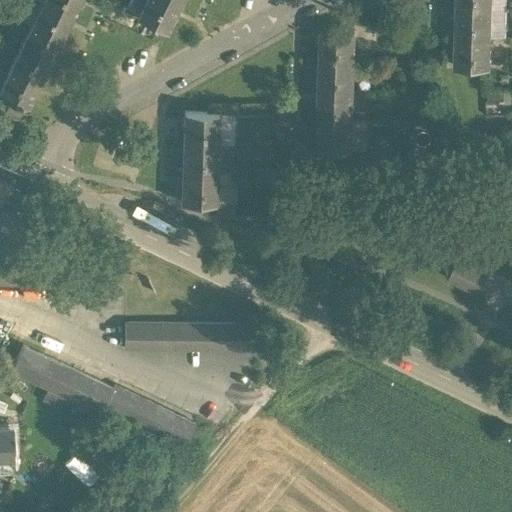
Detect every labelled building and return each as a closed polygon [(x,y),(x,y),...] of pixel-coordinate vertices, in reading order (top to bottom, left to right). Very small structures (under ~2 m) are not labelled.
[(79,0),(43,0),(42,3),(71,17),(79,0)] [(177,7),(163,0),(144,0),(137,16),(166,30),(177,7)] [(71,17),(42,3),(31,25),(60,39),(71,17)] [(490,6),(456,5),(455,35),(489,36),(490,6)] [(60,39),(31,25),(20,48),(49,62),(60,39)] [(355,30),(320,29),(319,59),(354,60),(355,30)] [(489,36),(455,35),(454,65),(488,66),(489,36)] [(49,62),(20,48),(9,70),(37,84),(49,62)] [(354,60),(319,59),(318,88),(353,89),(354,60)] [(9,70),(0,87),(0,94),(26,107),(37,84),(9,70)] [(353,89),(318,88),(318,118),(352,119),(353,89)] [(218,113),(184,112),(183,142),(217,143),(218,113)] [(352,119),(318,118),(317,148),(351,149),(352,119)] [(217,143),(183,142),(182,171),(216,172),(217,143)] [(216,172),(182,171),(181,201),(215,202),(216,172)] [(109,259),(0,257),(0,283),(109,284),(109,259)] [(488,271),(457,257),(447,276),(478,291),(488,271)] [(254,324),(125,322),(124,322),(123,348),(124,348),(253,349),(254,324)] [(112,387),(22,344),(10,370),(100,413),(102,407),(112,387)] [(196,424),(113,385),(112,387),(102,407),(184,447),(196,424)] [(11,425),(0,425),(0,457),(12,457),(11,425)]
